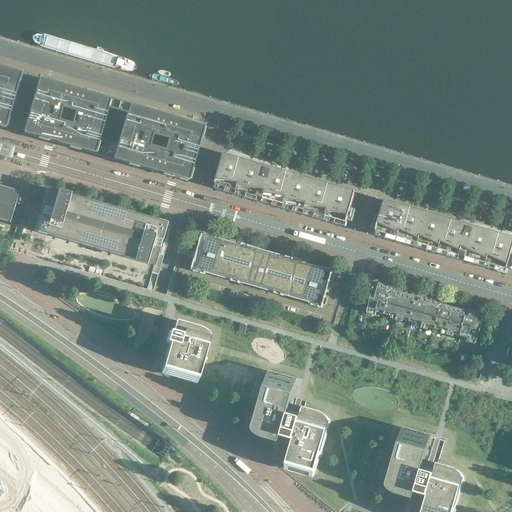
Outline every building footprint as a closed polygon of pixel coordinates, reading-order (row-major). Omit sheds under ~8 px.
[(0,127),(3,128),(19,74),(0,68),(0,127)] [(38,80),(23,134),(186,181),(202,127),(38,80)] [(357,192),(287,172),(226,154),(221,170),(217,170),(218,169),(217,169),(214,173),(213,174),(213,175),(212,176),(212,178),(212,179),(212,180),(212,181),(213,182),(213,183),(214,183),(217,184),(215,189),(257,202),(263,203),(264,199),(274,202),(273,206),(346,227),(348,222),(350,223),(355,207),(353,206),(357,192)] [(0,219),(10,223),(19,191),(0,185),(0,219)] [(99,250),(114,208),(49,189),(44,207),(40,221),(37,232),(46,235),(99,250)] [(511,237),(459,222),(386,201),(382,214),(379,214),(375,230),(377,230),(375,236),(449,257),(450,253),(460,256),(459,260),(464,262),(507,274),(508,268),(511,269),(511,270),(511,269),(511,237)] [(159,248),(163,234),(166,223),(156,220),(157,220),(114,208),(99,250),(154,266),(159,248)] [(332,274),(333,271),(330,270),(331,270),(322,267),(322,268),(319,267),(294,260),(294,259),(242,244),(241,245),(216,237),(213,236),(214,236),(205,233),(205,234),(203,233),(202,236),(200,236),(198,237),(197,242),(198,244),(199,244),(199,245),(195,260),(194,260),(192,261),(190,265),(191,267),(193,268),(192,271),(194,271),(194,272),(203,275),(203,274),(205,275),(205,273),(231,280),(231,281),(240,284),(240,283),(274,293),(274,294),(283,296),(283,295),(309,303),(309,304),(311,305),(311,306),(319,308),(320,308),(322,308),(323,305),(324,305),(326,304),(327,300),(326,298),(325,297),(329,282),(331,282),(333,281),(334,276),(333,274),(332,274)] [(134,354),(153,367),(154,365),(109,333),(84,315),(51,291),(36,280),(39,268),(82,281),(83,278),(37,265),(33,281),(83,317),(134,354)] [(360,290),(362,282),(355,280),(353,288),(360,290)] [(385,312),(391,292),(392,288),(384,286),(384,285),(376,283),(376,284),(375,283),(372,294),(369,304),(370,304),(367,312),(368,314),(378,316),(380,310),(385,312)] [(397,320),(404,295),(399,293),(399,294),(398,294),(397,292),(394,291),(392,292),(391,292),(385,312),(392,314),(391,319),(397,320)] [(93,313),(97,315),(100,316),(108,319),(114,320),(120,320),(126,320),(130,320),(132,319),(133,318),(134,317),(135,315),(135,313),(134,312),(134,311),(132,309),(130,307),(123,303),(115,299),(110,297),(105,295),(100,294),(95,293),(89,293),(85,293),(80,293),(78,293),(77,294),(76,295),(75,297),(75,299),(76,301),(77,302),(79,305),(82,307),(88,311),(93,313)] [(411,319),(417,298),(415,298),(415,299),(414,299),(413,296),(411,296),(409,297),(408,297),(408,296),(404,295),(397,320),(403,322),(405,318),(411,319)] [(422,328),(430,301),(418,297),(417,298),(411,319),(417,321),(416,327),(422,328)] [(436,327),(442,307),(442,306),(440,304),(430,301),(422,328),(428,330),(429,325),(436,327)] [(447,335),(455,309),(450,308),(449,309),(447,306),(445,306),(443,307),(442,307),(436,327),(442,328),(440,333),(447,335)] [(461,334),(467,314),(466,314),(465,311),(462,311),(460,312),(459,312),(459,311),(455,309),(447,335),(453,336),(454,332),(461,334)] [(479,336),(482,326),(485,315),(484,315),(484,314),(476,312),(468,310),(467,314),(461,334),(467,335),(465,341),(475,344),(476,343),(479,335),(479,336)] [(203,359),(208,338),(208,336),(208,335),(208,334),(207,332),(206,332),(205,331),(204,330),(202,329),(201,328),(199,327),(196,327),(185,324),(175,321),(172,332),(169,331),(165,342),(169,343),(165,355),(166,355),(162,368),(197,378),(200,365),(201,365),(201,364),(204,360),(203,359)] [(244,334),(247,325),(241,324),(238,332),(244,334)] [(374,371),(376,362),(370,361),(368,369),(374,371)] [(269,460),(270,457),(245,437),(240,433),(217,414),(180,385),(158,368),(157,370),(176,385),(208,410),(227,426),(269,460)] [(321,453),(330,424),(330,423),(330,422),(330,421),(330,420),(329,420),(329,419),(328,417),(326,416),(324,414),(323,413),(321,413),(319,412),(304,407),(301,415),(289,411),(298,380),(269,372),(264,386),(261,390),(263,392),(253,428),(253,429),(253,430),(253,431),(254,431),(254,433),(255,434),(256,435),(257,435),(258,436),(260,437),(262,438),(264,439),(279,443),(281,436),(294,440),(288,464),(286,470),(314,478),(320,457),(320,458),(323,454),(321,453)] [(455,509),(464,480),(464,479),(464,478),(464,477),(463,476),(461,474),(460,472),(458,471),(457,470),(455,469),(453,468),(437,464),(435,471),(431,470),(422,467),(430,442),(431,436),(403,428),(398,443),(395,447),(397,448),(387,484),(386,485),(387,485),(387,486),(387,487),(387,488),(388,489),(388,490),(390,491),(391,492),(394,494),(396,495),(399,496),(413,500),(415,493),(428,496),(423,511),(455,511),(457,511),(455,509)] [(286,470),(274,460),(273,463),(288,474),(334,511),(337,511),(338,511),(295,477),(286,470)]
